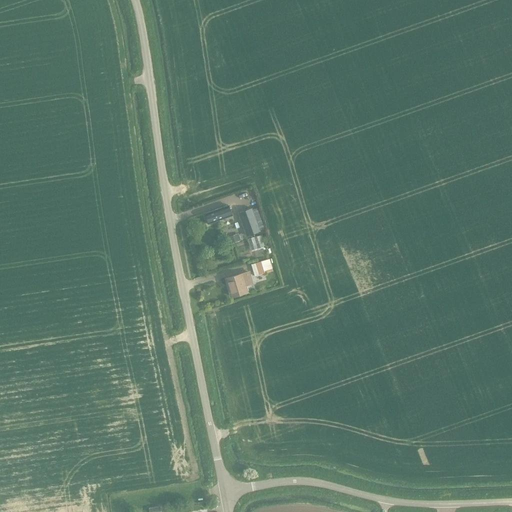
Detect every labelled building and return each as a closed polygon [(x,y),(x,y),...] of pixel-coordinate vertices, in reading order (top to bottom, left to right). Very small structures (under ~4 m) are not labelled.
[(209,224),(232,216),(228,206),(205,214),(209,224)] [(252,209),(239,214),(247,237),(260,232),(252,209)] [(238,234),(229,237),(232,243),(241,240),(238,234)] [(255,276),(265,274),(273,271),(270,259),(261,262),(251,265),(255,276)] [(246,292),(244,287),(251,285),(248,273),(241,275),(227,279),(232,296),(246,292)]
